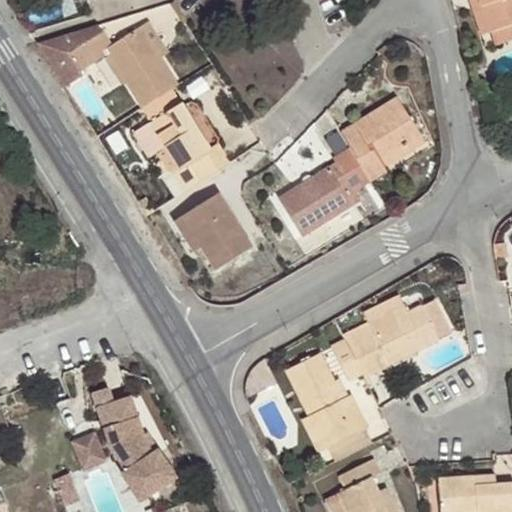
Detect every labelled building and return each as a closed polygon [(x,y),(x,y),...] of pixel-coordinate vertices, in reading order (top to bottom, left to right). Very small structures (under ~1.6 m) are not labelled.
[(469,0),(481,33),(489,30),(480,0),(469,0)] [(511,0),(480,0),(489,30),(511,22),(511,0)] [(140,25),(163,62),(170,58),(147,21),(140,25)] [(511,33),(511,22),(489,30),(493,41),(511,33)] [(129,84),(141,106),(177,83),(163,62),(140,25),(107,46),(97,31),(63,53),(75,73),(95,61),(108,52),(129,84)] [(116,91),(129,84),(108,52),(95,61),(116,91)] [(75,73),(63,53),(50,60),(63,81),(75,73)] [(349,148),(370,181),(386,171),(384,167),(380,161),(403,148),(407,153),(424,142),(397,98),(340,133),(349,148)] [(171,172),(183,192),(217,170),(206,153),(210,149),(180,101),(149,121),(163,147),(176,168),(171,172)] [(488,125),(500,123),(495,102),(483,105),(488,125)] [(155,152),(163,147),(149,121),(140,127),(155,152)] [(353,192),(370,181),(349,148),(332,158),(335,163),(280,198),(301,234),(357,201),(353,192)] [(380,161),(384,167),(407,153),(403,148),(380,161)] [(206,153),(217,170),(221,167),(210,149),(206,153)] [(214,270),(251,247),(217,193),(172,220),(192,253),(200,248),(214,270)] [(430,296),(417,304),(436,338),(450,330),(430,296)] [(344,343),(362,375),(363,378),(388,365),(383,356),(399,348),(407,344),(411,351),(436,338),(417,304),(405,310),(400,304),(365,323),(368,330),(344,343)] [(344,343),(343,340),(328,348),(348,383),(362,375),(344,343)] [(399,348),(403,357),(411,351),(407,344),(399,348)] [(383,356),(388,365),(403,357),(399,348),(383,356)] [(366,427),(349,395),(341,399),(332,380),(318,355),(284,372),(309,417),(316,414),(334,445),(366,427)] [(341,399),(349,395),(339,376),(332,380),(341,399)] [(141,501),(177,478),(159,450),(156,452),(153,453),(142,435),(145,434),(130,397),(113,403),(107,389),(91,396),(110,447),(126,471),(122,474),(141,501)] [(320,454),(334,445),(316,414),(309,417),(303,421),(320,454)] [(85,471),(109,461),(97,431),(73,441),(85,471)] [(156,452),(145,434),(142,435),(153,453),(156,452)] [(400,511),(391,495),(384,499),(380,490),(373,477),(382,472),(375,460),(341,476),(347,488),(337,495),(346,511),(400,511)] [(479,485),(496,484),(495,475),(479,476),(479,485)] [(511,511),(511,482),(496,484),(479,485),(479,476),(440,478),(440,511),(511,511)] [(384,499),(391,495),(387,486),(380,490),(384,499)] [(333,511),(346,511),(337,495),(328,501),(333,511)]
